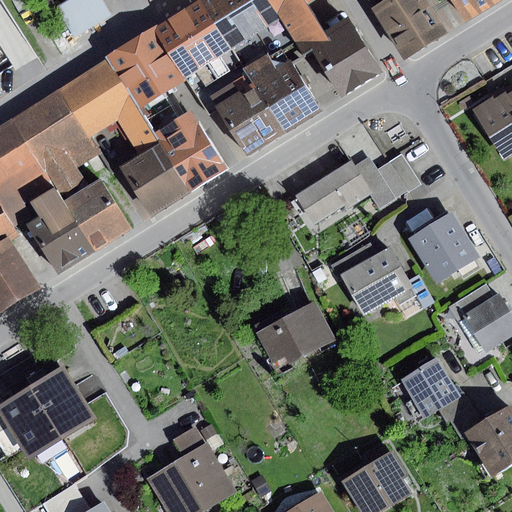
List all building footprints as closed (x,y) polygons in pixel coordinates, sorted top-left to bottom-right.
[(100,0),(70,0),(57,8),(75,38),(111,17),(100,0)] [(200,0),(179,13),(211,65),(233,52),(200,0)] [(269,0),(200,0),(233,52),(242,66),(268,49),(258,33),(281,19),(269,0)] [(269,0),(281,19),(304,54),(313,49),(331,38),(326,31),(309,4),(316,0),(269,0)] [(387,0),(375,8),(373,9),(406,61),(451,33),(430,0),(387,0)] [(454,0),(469,22),(504,0),(454,0)] [(155,28),(188,80),(211,65),(179,13),(155,28)] [(331,38),(313,49),(342,98),(384,74),(350,17),(326,31),(331,38)] [(107,57),(108,60),(146,122),(171,107),(164,95),(188,80),(155,28),(107,57)] [(256,84),(253,85),(284,136),(324,111),(292,60),(278,69),(269,55),(246,69),(256,84)] [(108,60),(63,88),(93,138),(119,122),(140,156),(160,144),(146,122),(108,60)] [(244,78),(213,97),(250,157),(284,136),(253,85),(250,87),(244,78)] [(63,88),(15,117),(48,171),(68,202),(91,187),(79,169),(103,153),(93,138),(63,88)] [(511,97),(510,95),(509,92),(495,100),(493,97),(474,109),(505,159),(511,154),(511,97)] [(160,144),(191,193),(228,170),(191,111),(179,119),(171,107),(146,122),(160,144)] [(15,117),(0,126),(0,204),(15,227),(61,198),(45,173),(48,171),(15,117)] [(140,156),(121,168),(152,218),(191,193),(160,144),(140,156)] [(402,155),(390,163),(408,191),(409,193),(421,185),(402,155)] [(370,156),(357,165),(375,193),(384,207),(397,198),(379,170),(370,156)] [(353,159),(295,195),(314,225),(348,204),(350,208),(375,193),(357,165),(353,159)] [(390,163),(379,170),(397,198),(408,191),(390,163)] [(65,203),(95,252),(132,229),(102,181),(91,187),(68,202),(65,203)] [(65,203),(28,226),(58,275),(95,252),(65,203)] [(0,247),(12,240),(19,235),(15,227),(0,204),(0,247)] [(454,213),(410,240),(438,285),(482,259),(454,213)] [(12,240),(0,247),(0,314),(41,289),(12,240)] [(342,277),(378,255),(370,243),(332,265),(339,277),(342,277)] [(378,255),(342,277),(366,317),(414,288),(410,281),(390,248),(378,255)] [(420,275),(410,281),(414,288),(426,309),(436,303),(420,275)] [(466,315),(495,297),(487,285),(458,302),(466,315)] [(466,315),(464,317),(487,354),(511,337),(511,314),(499,294),(495,297),(466,315)] [(317,303),(261,334),(276,362),(287,356),(293,366),(339,341),(317,303)] [(439,358),(402,382),(426,420),(443,409),(463,396),(439,358)] [(66,368),(33,388),(65,441),(98,421),(66,368)] [(33,388),(0,408),(0,409),(10,426),(31,461),(65,441),(33,388)] [(465,395),(463,396),(443,409),(460,438),(468,433),(483,423),(465,395)] [(511,405),(483,423),(468,433),(495,477),(511,466),(511,405)] [(0,431),(10,426),(0,409),(0,431)] [(175,440),(185,458),(206,445),(196,427),(175,440)] [(185,458),(147,480),(165,511),(201,511),(237,491),(209,444),(206,445),(185,458)] [(393,452),(344,483),(362,511),(385,511),(412,495),(404,483),(410,479),(393,452)] [(91,511),(75,485),(43,504),(47,511),(91,511)] [(334,511),(322,493),(291,511),(334,511)] [(91,511),(111,511),(106,503),(91,511)]
